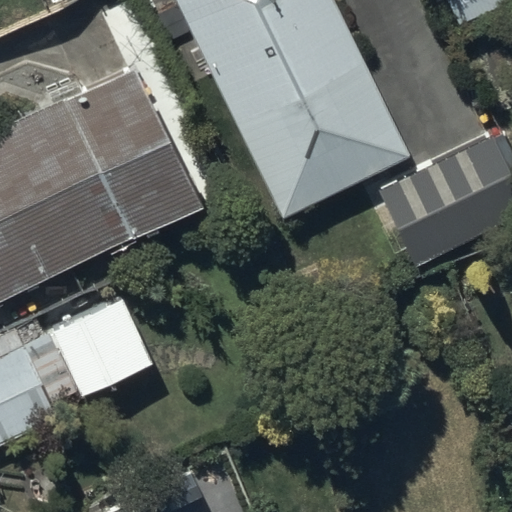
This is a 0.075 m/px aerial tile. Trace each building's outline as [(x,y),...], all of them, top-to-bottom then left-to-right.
[(170,0),(277,217),(403,154),(326,0),(170,0)] [(126,64),(0,124),(0,298),(201,201),(187,172),(180,176),(126,64)] [(511,187),(490,134),(373,187),(389,223),(377,228),(388,254),(403,248),(409,264),(474,236),(475,240),(511,224),(511,187)] [(44,330),(0,352),(0,443),(56,417),(50,404),(74,392),(44,330)] [(137,511),(132,500),(106,511),(137,511)]
